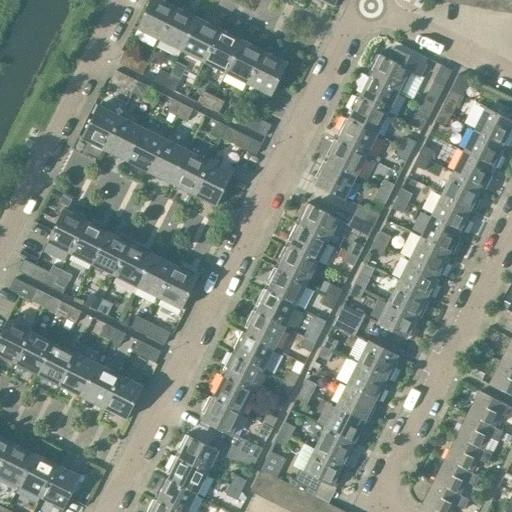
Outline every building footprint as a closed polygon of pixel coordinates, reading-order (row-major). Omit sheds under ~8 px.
[(149,0),(136,28),(159,39),(176,8),(160,0),(149,0)] [(470,0),(469,6),(481,9),(482,0),(470,0)] [(482,0),(481,9),(493,11),(495,0),(482,0)] [(495,0),(493,11),(505,13),(507,0),(495,0)] [(159,39),(181,50),(197,19),(176,8),(159,39)] [(181,50),(203,62),(219,30),(197,19),(181,50)] [(203,62),(226,73),(242,41),(219,30),(203,62)] [(264,52),(242,41),(226,73),(248,84),(264,52)] [(408,72),(419,76),(425,63),(392,47),(386,57),(377,53),(366,75),(398,91),(408,72)] [(119,63),(138,73),(141,75),(147,63),(124,52),(119,63)] [(264,52),(248,84),(271,96),(287,64),(264,52)] [(164,86),(170,74),(159,69),(153,81),(164,86)] [(132,93),(138,82),(115,70),(109,82),(132,93)] [(180,79),(170,74),(164,86),(174,91),(180,79)] [(366,75),(355,97),(387,113),(398,91),(366,75)] [(422,103),(433,108),(444,86),(433,81),(422,103)] [(138,82),(132,93),(143,99),(148,87),(138,82)] [(439,111),(450,117),(461,96),(450,90),(439,111)] [(209,105),(214,96),(204,91),(198,103),(205,106),(206,103),(209,105)] [(223,101),(214,96),(209,105),(219,110),(223,101)] [(355,97),(344,118),(377,134),(387,113),(355,97)] [(176,116),(182,104),(172,99),(166,111),(176,116)] [(428,118),(433,108),(422,103),(417,113),(428,118)] [(193,109),(182,104),(176,116),(187,121),(193,109)] [(81,138),(104,149),(120,118),(97,106),(81,138)] [(485,107),(474,129),(503,143),(502,145),(506,146),(511,134),(511,131),(510,130),(511,125),(511,121),(508,119),(492,111),(485,108),(485,107)] [(445,127),(450,117),(439,111),(434,122),(445,127)] [(271,126),(259,120),(248,114),(242,125),(265,137),(271,126)] [(104,149),(126,161),(142,129),(120,118),(104,149)] [(344,118),(333,140),(366,156),(377,134),(344,118)] [(221,138),(227,126),(217,121),(211,133),(221,138)] [(227,126),(221,138),(256,156),(262,144),(227,126)] [(126,161),(148,172),(164,140),(142,129),(126,161)] [(474,129),(463,151),(492,165),(492,166),(495,168),(503,151),(502,153),(499,151),(502,145),(503,143),(474,129)] [(404,136),(400,146),(411,152),(416,142),(404,136)] [(148,172),(171,183),(186,151),(164,140),(148,172)] [(333,140),(323,161),(355,177),(366,156),(333,140)] [(406,162),(411,152),(400,146),(395,157),(406,162)] [(423,146),(418,155),(429,161),(434,150),(423,146)] [(171,183),(193,194),(209,162),(186,151),(171,183)] [(463,151),(452,172),(481,187),(481,188),(485,189),(493,173),(492,172),(491,174),(488,173),(490,170),(492,166),(492,165),(463,151)] [(429,161),(418,155),(413,166),(424,171),(429,161)] [(355,177),(323,161),(312,183),(344,199),(355,177)] [(209,162),(193,194),(216,205),(232,174),(209,162)] [(452,172),(442,194),(471,208),(470,209),(474,211),(482,194),(481,194),(480,196),(478,194),(481,188),(481,187),(452,172)] [(383,179),(378,189),(390,194),(394,185),(383,179)] [(384,205),(390,194),(378,189),(373,200),(384,205)] [(401,189),(397,198),(408,203),(412,194),(401,189)] [(442,194),(431,215),(460,230),(460,231),(463,232),(471,216),(470,215),(469,217),(467,216),(470,209),(471,208),(442,194)] [(403,214),(408,203),(397,198),(392,209),(403,214)] [(306,203),(294,225),(327,241),(338,219),(306,203)] [(357,205),(352,215),(374,226),(379,216),(357,205)] [(70,253),(87,221),(63,208),(46,241),(70,253)] [(374,226),(352,215),(347,225),(369,236),(374,226)] [(431,215),(420,237),(449,251),(449,252),(452,254),(461,237),(460,237),(459,239),(456,237),(460,231),(460,230),(431,215)] [(70,253),(92,264),(108,232),(87,221),(70,253)] [(294,225),(284,246),(316,263),(327,241),(294,225)] [(380,231),(376,241),(386,246),(391,236),(380,231)] [(92,264),(115,275),(131,243),(108,232),(92,264)] [(420,237),(410,258),(439,273),(438,274),(442,275),(450,259),(449,258),(448,260),(445,259),(449,252),(449,251),(420,237)] [(352,241),(347,251),(358,257),(363,247),(352,241)] [(386,246),(376,241),(370,252),(381,257),(386,246)] [(115,275),(137,286),(153,254),(131,243),(115,275)] [(284,246),(273,268),(305,285),(316,263),(284,246)] [(353,267),(358,257),(347,251),(342,262),(353,267)] [(137,286),(159,298),(175,265),(153,254),(137,286)] [(52,288),(59,276),(24,258),(18,271),(52,288)] [(399,279),(399,280),(428,294),(427,295),(431,297),(439,280),(438,280),(437,282),(435,280),(438,274),(439,273),(410,258),(399,279)] [(175,265),(159,298),(182,309),(198,277),(175,265)] [(273,268),(262,290),(295,306),(305,285),(273,268)] [(359,274),(354,283),(364,288),(369,280),(359,274)] [(59,276),(52,288),(62,294),(69,282),(59,276)] [(49,295),(37,290),(14,278),(8,290),(31,301),(34,297),(46,302),(49,295)] [(399,280),(389,300),(399,306),(418,315),(417,317),(420,318),(428,302),(427,301),(427,303),(424,302),(427,295),(428,294),(399,280)] [(364,288),(354,283),(348,294),(359,300),(364,288)] [(330,284),(325,295),(336,300),(342,290),(330,284)] [(262,290),(252,311),(284,327),(295,306),(262,290)] [(97,311),(103,299),(92,294),(86,305),(97,311)] [(332,310),(336,300),(325,295),(321,304),(332,310)] [(113,304),(103,299),(97,311),(107,316),(113,304)] [(389,300),(377,324),(398,334),(406,338),(409,340),(418,323),(417,323),(416,325),(413,323),(417,317),(418,315),(399,306),(389,300)] [(65,318),(71,306),(60,301),(54,313),(65,318)] [(343,304),(338,315),(359,325),(364,314),(343,304)] [(81,311),(71,306),(65,318),(75,323),(81,311)] [(252,311),(241,332),(274,348),(284,327),(252,311)] [(359,325),(338,315),(333,325),(354,335),(359,325)] [(130,327),(141,333),(147,321),(136,316),(130,327)] [(0,354),(15,363),(31,331),(8,319),(0,334),(0,354)] [(147,321),(141,333),(164,344),(170,333),(147,321)] [(109,341),(115,329),(105,323),(99,336),(109,341)] [(309,327),(304,336),(315,342),(320,333),(309,327)] [(125,334),(115,329),(109,341),(120,346),(125,334)] [(15,363),(37,374),(53,342),(31,331),(15,363)] [(241,332),(230,354),(263,370),(274,348),(241,332)] [(310,353),(315,342),(304,336),(299,347),(310,353)] [(327,336),(323,345),(334,351),(338,341),(327,336)] [(511,338),(500,361),(511,366),(511,338)] [(131,352),(154,364),(160,352),(137,340),(131,352)] [(368,341),(357,362),(386,377),(386,378),(389,380),(397,363),(396,365),(393,363),(397,356),(393,354),(368,341)] [(37,374),(60,385),(76,353),(53,342),(37,374)] [(334,351),(323,345),(317,356),(328,361),(334,351)] [(60,385),(81,396),(98,364),(76,353),(60,385)] [(230,354),(219,375),(252,391),(263,370),(230,354)] [(511,366),(500,361),(489,384),(511,395),(511,366)] [(357,362),(346,384),(375,399),(375,400),(379,401),(387,385),(386,384),(385,386),(382,385),(386,378),(386,377),(357,362)] [(81,396),(103,407),(119,375),(98,364),(81,396)] [(287,370),(283,379),(294,385),(299,375),(287,370)] [(119,375),(103,407),(126,419),(142,387),(119,375)] [(219,375),(209,397),(241,413),(252,391),(219,375)] [(289,395),(294,385),(283,379),(282,380),(278,379),(274,387),(278,389),(277,390),(289,395)] [(306,379),(301,389),(312,394),(317,384),(306,379)] [(346,384),(335,405),(365,420),(364,421),(368,423),(376,407),(375,406),(374,408),(372,407),(375,400),(375,399),(346,384)] [(312,394),(301,389),(296,399),(307,404),(312,394)] [(467,414),(493,427),(500,414),(509,419),(511,412),(511,408),(505,405),(505,404),(479,391),(467,414)] [(217,429),(213,438),(257,460),(263,448),(232,432),(241,413),(209,397),(198,419),(217,429)] [(325,403),(316,422),(325,426),(324,427),(354,442),(354,443),(357,444),(365,428),(364,427),(363,429),(361,428),(364,421),(365,420),(335,405),(334,408),(325,403)] [(266,413),(261,423),(272,428),(277,418),(266,413)] [(467,414),(456,436),(482,450),(488,437),(497,441),(502,432),(493,427),(467,414)] [(284,422),(280,432),(290,437),(295,427),(284,422)] [(267,438),(272,428),(261,423),(256,433),(267,438)] [(324,427),(314,449),(343,463),(343,464),(346,466),(355,449),(354,449),(353,451),(350,449),(354,443),(354,442),(324,427)] [(290,437),(280,432),(275,442),(285,448),(290,437)] [(185,434),(174,457),(206,474),(217,453),(252,470),(257,460),(213,438),(209,446),(185,434)] [(0,469),(13,443),(0,436),(0,469)] [(456,436),(444,459),(471,472),(477,460),(486,464),(491,454),(482,450),(456,436)] [(0,469),(0,477),(18,487),(35,454),(13,443),(0,469)] [(290,477),(288,483),(292,485),(303,491),(313,496),(321,480),(332,486),(336,487),(344,471),(343,470),(342,472),(339,471),(343,464),(343,463),(314,449),(303,470),(298,468),(293,479),(290,477)] [(18,487),(41,498),(57,465),(35,454),(18,487)] [(174,457),(163,479),(196,495),(206,474),(174,457)] [(444,459),(433,481),(459,495),(465,482),(474,487),(479,477),(470,473),(471,472),(444,459)] [(57,465),(41,498),(64,510),(80,477),(57,465)] [(260,469),(249,491),(260,496),(271,475),(261,470),(260,469)] [(230,485),(241,491),(246,480),(235,475),(230,485)] [(271,475),(260,496),(271,502),(281,480),(271,475)] [(163,479),(152,501),(174,511),(187,511),(196,495),(163,479)] [(281,480),(271,502),(281,507),(292,485),(288,483),(281,480)] [(459,495),(433,481),(421,504),(436,511),(450,511),(454,505),(463,510),(468,500),(459,495)] [(241,491),(230,485),(226,494),(236,500),(241,491)] [(292,485),(281,507),(291,511),(292,511),(303,491),(292,485)] [(303,491),(292,511),(305,511),(314,496),(313,496),(303,491)] [(314,496),(305,511),(319,511),(324,502),(314,496)] [(174,511),(152,501),(146,511),(174,511)] [(324,502),(319,511),(332,511),(335,507),(324,502)]
